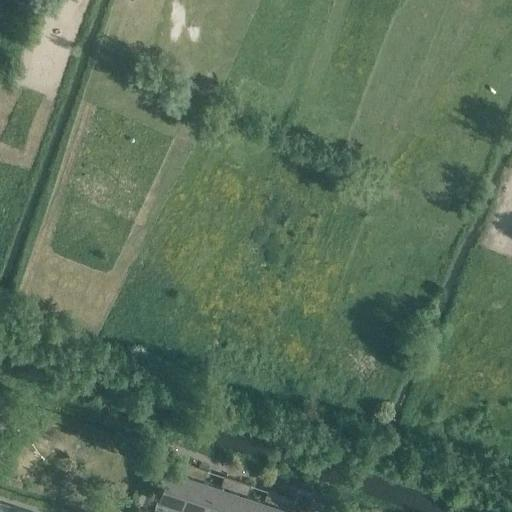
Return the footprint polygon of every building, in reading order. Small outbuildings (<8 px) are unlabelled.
[(156,499),(158,500),(179,507),(193,462),(180,458),(176,469),(167,466),(156,499)] [(193,462),(179,507),(194,511),(201,511),(211,481),(203,478),(207,467),(193,462)] [(211,481),(201,511),(225,511),(237,477),(223,473),(220,484),(211,481)] [(237,477),(225,511),(248,511),(254,495),(246,492),(250,482),(237,477)] [(254,495),(248,511),(273,511),(280,492),(266,487),(263,498),(254,495)] [(280,492),(273,511),(298,511),(299,510),(290,507),(294,496),(280,492)]
